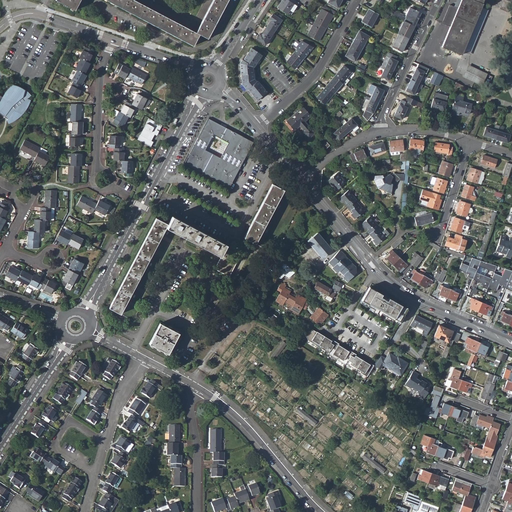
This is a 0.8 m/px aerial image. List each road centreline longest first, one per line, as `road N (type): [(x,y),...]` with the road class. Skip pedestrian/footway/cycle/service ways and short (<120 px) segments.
road 1 (residential): [(511,342),(387,282),(302,180)]
road 2 (tertiary): [(200,90),(84,315)]
road 3 (residential): [(194,386),(240,420),(320,511)]
road 4 (residential): [(358,0),(314,75),(256,125)]
road 5 (residential): [(382,132),(439,0)]
road 6 (residential): [(469,141),(442,226),(435,235),(401,231)]
road 7 (residential): [(112,39),(98,89),(97,171)]
road 8 (tertiary): [(70,337),(0,444)]
road 9 (residential): [(197,511),(188,402),(194,386)]
